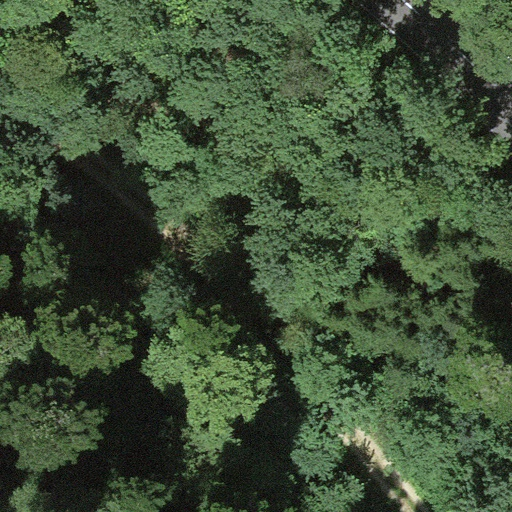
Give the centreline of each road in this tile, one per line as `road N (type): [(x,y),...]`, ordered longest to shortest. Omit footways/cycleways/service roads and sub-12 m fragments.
road 1 (track): [(409,511),(230,302),(119,192),(0,115)]
road 2 (tertiary): [(386,0),(511,141)]
